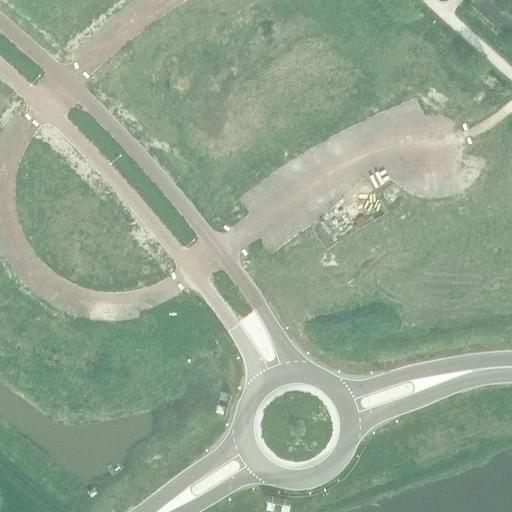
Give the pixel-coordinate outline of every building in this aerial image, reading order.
[(338,223),(327,231),(327,232),(336,243),(361,270),(387,237),(369,218),(361,207),(338,223)] [(387,237),(361,270),(392,289),(409,251),(387,237)] [(511,242),(510,240),(486,253),(501,292),(511,285),(511,242)] [(409,251),(392,289),(428,300),(434,258),(409,251)] [(486,253),(460,259),(465,301),(501,292),(486,253)] [(434,258),(428,300),(465,301),(460,259),(434,258)]
